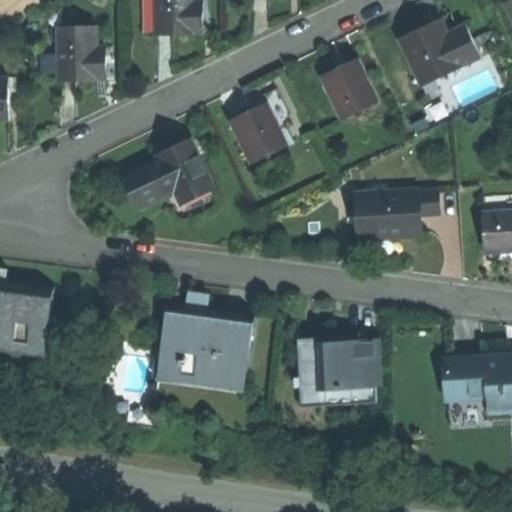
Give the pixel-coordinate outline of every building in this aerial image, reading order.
[(154,0),(155,35),(176,34),(203,33),(201,0),(194,0),(154,0)] [(398,40),(421,87),(480,59),(464,26),(447,35),(440,20),(418,30),(398,40)] [(83,81),(107,80),(106,47),(95,47),(94,27),(57,28),(58,81),(83,81)] [(319,76),(341,121),(379,103),(358,58),(339,67),(319,76)] [(0,120),(8,120),(7,76),(0,75),(0,120)] [(228,122),(249,165),(287,146),(267,103),(248,112),(228,122)] [(179,204),(211,189),(189,143),(169,153),(157,159),(159,163),(150,167),(165,197),(174,193),(179,204)] [(165,197),(150,167),(124,180),(139,210),(165,197)] [(356,194),(359,239),(388,237),(419,235),(418,213),(416,192),(416,190),(356,194)] [(416,192),(418,213),(438,212),(437,191),(416,192)] [(511,196),(482,199),(486,254),(511,252),(511,196)] [(0,284),(11,286),(13,275),(0,273),(0,284)] [(42,326),(47,291),(25,288),(11,286),(0,284),(0,342),(28,347),(31,325),(42,326)] [(206,308),(207,296),(192,295),(190,306),(168,303),(162,355),(180,358),(177,378),(231,385),(235,361),(247,363),(253,314),(225,311),(206,308)] [(322,405),(376,402),(373,342),(379,341),(379,339),(347,340),(347,336),(336,337),(296,339),(298,384),(294,385),(295,395),(322,393),(322,405)] [(123,397),(144,399),(149,355),(128,352),(123,397)] [(511,354),(485,357),(446,361),(449,395),(491,392),(493,413),(511,410),(511,354)]
